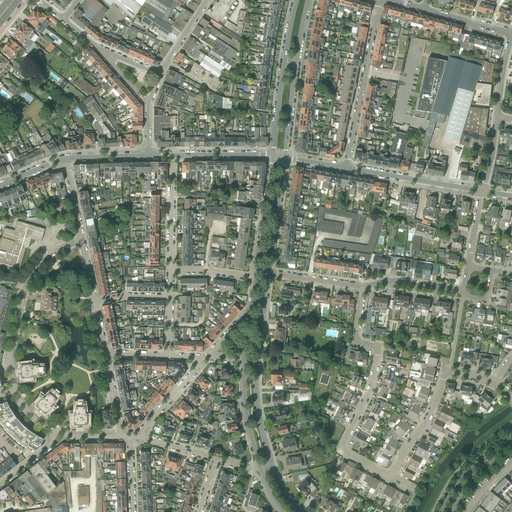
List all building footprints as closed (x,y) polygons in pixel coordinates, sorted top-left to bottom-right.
[(63,9),(59,4),(54,0),(52,0),(55,2),(52,5),(60,11),(61,11),(63,9)] [(90,23),(103,7),(94,0),(85,0),(72,16),(73,17),(71,20),(82,29),(84,31),(87,26),(90,23)] [(113,2),(124,11),(133,19),(134,18),(141,8),(141,7),(132,0),(101,0),(109,7),(113,2)] [(189,20),(192,15),(179,7),(180,7),(169,0),(146,0),(141,7),(141,8),(180,33),(184,28),(189,20)] [(219,0),(218,2),(228,9),(234,0),(219,0)] [(340,0),(338,7),(337,10),(338,11),(338,10),(339,9),(340,10),(340,7),(345,8),(345,6),(346,0),(340,0)] [(351,0),(346,0),(345,6),(349,7),(349,8),(348,8),(348,10),(349,10),(348,12),(350,12),(350,11),(353,0),(351,0)] [(350,14),(352,15),(354,8),(358,9),(360,2),(359,2),(359,1),(357,1),(356,1),(353,0),(350,11),(350,12),(350,14)] [(460,0),(459,7),(466,9),(468,1),(464,0),(460,0)] [(466,9),(472,11),(475,3),(474,3),(475,0),(472,0),(472,2),(468,1),(466,9)] [(481,4),(478,12),(485,14),(488,5),(484,4),(485,1),(482,0),(481,4)] [(67,7),(62,1),(59,4),(63,9),(64,10),(67,7)] [(187,7),(194,12),(198,6),(192,2),(191,1),(190,1),(187,7)] [(209,8),(205,14),(216,21),(220,16),(223,18),(228,9),(218,2),(217,1),(213,6),(215,7),(213,10),(209,8)] [(357,12),(360,13),(360,14),(360,17),(362,17),(363,15),(366,4),(363,3),(363,2),(361,2),(360,2),(358,9),(357,12)] [(485,14),(492,15),(494,7),(495,4),(492,3),(491,6),(488,5),(485,14)] [(370,17),(372,6),(366,4),(363,15),(370,17)] [(332,12),(333,8),(319,5),(318,8),(317,8),(317,11),(327,13),(327,10),(332,12)] [(383,12),(382,18),(385,19),(386,13),(389,14),(391,7),(385,5),(383,12)] [(508,8),(508,6),(504,5),(504,6),(501,5),(500,9),(498,17),(505,19),(508,8)] [(393,20),(397,8),(391,7),(389,14),(388,18),(391,19),(393,20)] [(134,18),(144,24),(147,19),(158,27),(155,31),(161,35),(158,40),(168,44),(170,41),(173,43),(180,33),(141,8),(134,18)] [(396,20),(397,19),(400,19),(402,10),(397,8),(393,20),(396,20)] [(268,17),(270,17),(270,18),(279,19),(279,18),(280,18),(281,15),(280,15),(281,13),(272,12),(269,11),(263,10),(260,10),(260,13),(268,13),(268,17)] [(400,19),(403,20),(402,22),(405,23),(409,12),(402,10),(400,19)] [(31,14),(31,15),(40,22),(47,27),(50,23),(45,19),(47,17),(42,14),(37,11),(36,13),(34,11),(33,12),(31,14)] [(326,16),(327,13),(317,11),(316,13),(317,14),(316,17),(325,18),(330,19),(330,20),(332,20),(332,18),(330,17),(331,17),(326,16)] [(408,24),(408,22),(411,22),(414,13),(409,12),(405,23),(408,24)] [(420,15),(414,13),(411,22),(417,24),(420,15)] [(32,26),(37,29),(37,30),(36,31),(39,34),(45,26),(40,22),(31,15),(30,15),(28,17),(29,18),(28,18),(30,20),(28,22),(33,25),(32,26)] [(417,24),(423,26),(425,16),(420,15),(417,24)] [(429,26),(432,18),(425,16),(423,26),(428,28),(429,26)] [(269,24),(278,25),(279,19),(270,18),(270,17),(268,17),(267,17),(266,23),(269,23),(269,24)] [(432,27),(432,26),(435,27),(437,20),(432,18),(429,26),(432,27)] [(202,19),(197,26),(203,31),(227,46),(231,40),(208,25),(209,23),(202,19)] [(448,31),(450,23),(443,21),(441,29),(448,31)] [(93,29),(94,27),(90,23),(87,26),(84,31),(89,35),(93,29)] [(244,24),(238,23),(237,27),(237,28),(235,32),(242,33),(244,24)] [(353,27),(357,28),(356,34),(366,36),(368,29),(362,28),(362,25),(354,23),(354,24),(352,23),(351,27),(353,27)] [(448,31),(452,32),(451,35),(453,36),(454,36),(457,25),(450,23),(448,31)] [(25,27),(24,26),(23,25),(21,28),(21,27),(18,30),(23,34),(22,34),(30,40),(35,34),(25,27)] [(460,35),(463,27),(457,25),(454,36),(453,36),(453,38),(459,39),(458,43),(461,44),(462,44),(463,42),(462,41),(463,36),(460,35)] [(197,26),(191,34),(213,49),(231,60),(236,52),(227,46),(203,31),(197,26)] [(91,37),(97,30),(94,27),(93,29),(89,35),(91,37)] [(241,39),(222,27),(220,30),(240,43),(241,39)] [(100,35),(102,34),(103,33),(105,30),(103,28),(100,32),(97,30),(91,37),(96,41),(100,35)] [(263,36),(267,36),(276,38),(277,32),(268,30),(265,29),(264,29),(263,36)] [(16,39),(25,45),(23,48),(29,52),(30,53),(36,45),(33,42),(30,40),(22,34),(23,34),(18,30),(15,34),(16,34),(14,36),(16,38),(16,39)] [(387,32),(379,31),(378,37),(397,40),(397,38),(390,37),(391,33),(387,32)] [(131,48),(128,55),(134,58),(140,44),(141,40),(144,35),(138,32),(133,43),(132,44),(131,48)] [(108,35),(103,33),(102,34),(100,35),(96,41),(104,44),(108,37),(108,35)] [(365,42),(366,36),(356,34),(356,37),(355,40),(358,41),(365,42)] [(474,47),(475,44),(477,36),(471,34),(468,43),(463,42),(462,44),(461,44),(460,48),(466,50),(468,46),(474,47)] [(110,47),(116,50),(120,41),(121,39),(115,36),(114,39),(110,47)] [(274,44),(276,38),(267,36),(263,36),(262,42),(266,43),(274,44)] [(483,37),(477,36),(475,44),(481,46),(483,37)] [(114,39),(108,37),(104,44),(110,47),(114,39)] [(199,43),(190,37),(186,43),(195,49),(199,43)] [(489,39),(483,37),(481,46),(487,47),(489,39)] [(495,41),(489,39),(487,47),(493,49),(495,41)] [(21,58),(25,52),(20,48),(17,46),(17,45),(13,42),(11,40),(9,43),(8,43),(7,44),(6,45),(6,46),(5,46),(14,53),(21,58)] [(125,44),(120,41),(116,50),(122,52),(125,44)] [(125,44),(122,52),(128,55),(131,48),(132,44),(133,43),(127,41),(126,42),(125,44)] [(501,42),(495,41),(493,49),(496,50),(495,54),(501,55),(503,47),(500,46),(501,42)] [(265,49),(273,50),(274,50),(275,47),(274,47),(274,44),(266,43),(262,42),(260,42),(260,45),(266,46),(265,49)] [(387,45),(384,44),(377,42),(376,48),(388,51),(388,48),(386,48),(387,45)] [(50,43),(45,49),(50,53),(55,47),(50,43)] [(195,49),(186,43),(182,49),(185,51),(184,52),(194,59),(199,51),(195,49)] [(134,58),(140,60),(145,48),(145,47),(146,46),(140,44),(134,58)] [(164,58),(171,47),(165,44),(162,49),(160,55),(164,58)] [(3,50),(1,52),(3,54),(8,58),(11,60),(13,57),(12,56),(14,53),(5,46),(5,47),(4,47),(3,48),(4,49),(3,49),(3,50)] [(145,48),(140,60),(146,63),(149,55),(151,50),(145,47),(145,48)] [(362,56),(364,49),(353,47),(354,47),(353,54),(362,56)] [(95,54),(91,50),(90,50),(88,48),(82,53),(85,55),(84,56),(88,60),(95,54)] [(386,57),(388,51),(376,48),(375,54),(382,55),(382,56),(386,57)] [(231,60),(213,49),(208,57),(225,68),(224,68),(229,71),(234,62),(230,60),(231,60)] [(422,148),(426,149),(428,149),(436,122),(443,124),(446,116),(449,117),(443,138),(444,138),(454,105),(457,95),(468,57),(450,52),(447,63),(431,115),(426,133),(426,134),(422,145),(422,148)] [(149,55),(146,63),(152,65),(156,55),(153,53),(152,56),(149,55)] [(160,55),(157,53),(156,55),(152,65),(156,67),(158,67),(164,58),(160,55)] [(186,57),(179,53),(176,58),(183,63),(185,60),(186,57)] [(309,56),(309,57),(308,60),(321,62),(321,61),(322,57),(321,57),(321,54),(309,53),(309,54),(308,55),(308,56),(309,56)] [(88,60),(92,65),(99,59),(95,54),(88,60)] [(382,56),(382,55),(375,54),(374,60),(385,62),(386,60),(381,59),(382,56)] [(218,78),(224,68),(225,68),(208,57),(206,56),(199,66),(218,78)] [(0,66),(6,72),(7,73),(12,67),(5,62),(5,61),(0,57),(0,66)] [(484,61),(468,57),(457,95),(454,105),(444,138),(460,143),(462,136),(463,130),(470,108),(470,107),(471,104),(474,93),(479,79),(481,73),(484,61)] [(176,58),(173,63),(180,68),(181,66),(183,63),(176,58)] [(92,69),(94,67),(96,69),(103,63),(99,59),(92,65),(89,67),(86,70),(88,72),(91,69),(92,69)] [(348,59),(347,65),(359,67),(360,68),(361,62),(350,59),(348,59)] [(417,112),(431,115),(447,63),(428,59),(417,112)] [(262,66),(271,68),(271,67),(272,67),(272,65),(272,64),(272,62),(258,60),(258,61),(257,63),(259,63),(259,66),(262,66)] [(389,63),(385,62),(374,60),(372,66),(383,68),(383,66),(385,66),(385,65),(389,66),(388,69),(391,70),(392,64),(389,64),(389,63)] [(494,64),(489,63),(484,61),(481,73),(488,74),(487,76),(493,77),(494,64)] [(23,69),(21,67),(18,66),(19,65),(14,62),(12,64),(15,66),(22,71),(23,69)] [(100,73),(107,68),(103,63),(96,69),(100,73)] [(218,78),(199,66),(195,63),(190,69),(191,69),(188,73),(202,82),(203,81),(217,90),(222,82),(219,82),(219,79),(218,78)] [(358,71),(359,67),(347,65),(346,72),(357,74),(358,74),(357,74),(357,73),(358,71)] [(15,66),(13,69),(22,75),(24,73),(22,71),(15,66)] [(260,74),(260,73),(270,75),(271,74),(271,72),(270,71),(271,68),(262,66),(259,66),(258,69),(258,73),(260,74)] [(104,78),(111,72),(107,68),(100,73),(104,78)] [(180,78),(181,75),(168,70),(166,75),(184,83),(185,80),(180,78)] [(108,82),(114,76),(111,72),(104,78),(108,82)] [(357,77),(356,77),(357,76),(357,74),(346,72),(344,78),(356,80),(357,77)] [(270,76),(270,75),(260,73),(260,74),(258,73),(257,78),(257,81),(259,81),(269,83),(269,79),(270,79),(271,76),(270,76)] [(481,73),(479,79),(480,80),(479,84),(488,85),(488,84),(492,85),(493,77),(487,76),(488,74),(481,73)] [(164,81),(178,87),(179,84),(183,85),(184,83),(166,75),(164,81)] [(109,89),(118,81),(114,76),(108,82),(106,84),(104,86),(103,86),(101,88),(103,90),(107,86),(109,89)] [(91,96),(92,96),(101,90),(98,85),(94,88),(80,77),(73,85),(88,96),(89,94),(91,96)] [(354,87),(355,87),(355,86),(355,83),(356,84),(356,80),(344,78),(343,84),(354,87)] [(474,93),(490,95),(492,85),(488,84),(488,85),(479,84),(480,80),(479,79),(474,93)] [(257,81),(253,80),(253,83),(259,84),(259,87),(268,89),(268,88),(269,88),(269,85),(269,83),(259,81),(257,81)] [(122,85),(118,81),(109,89),(108,90),(109,92),(113,89),(115,91),(122,85)] [(391,92),(393,82),(388,82),(387,89),(381,88),(381,89),(376,88),(377,85),(376,85),(375,84),(371,83),(370,84),(369,84),(368,90),(380,92),(390,94),(391,92)] [(10,88),(16,92),(18,89),(19,89),(13,84),(10,88)] [(183,92),(162,84),(159,94),(167,97),(171,99),(180,102),(183,92)] [(354,93),(355,90),(354,90),(354,89),(354,87),(343,84),(342,90),(354,93)] [(115,91),(119,95),(119,96),(126,90),(122,85),(115,91)] [(255,95),(259,96),(262,96),(266,96),(267,96),(267,92),(267,89),(256,88),(255,95)] [(18,89),(16,92),(14,94),(18,97),(22,92),(18,89)] [(123,100),(130,94),(126,90),(119,96),(117,98),(121,102),(123,100)] [(353,99),(352,99),(353,96),(354,93),(342,90),(341,97),(352,99),(353,99)] [(471,104),(489,106),(490,95),(474,93),(471,104)] [(134,98),(130,94),(123,100),(127,104),(134,98)] [(156,99),(168,104),(169,104),(171,99),(167,97),(159,94),(156,99)] [(266,97),(262,96),(259,96),(257,95),(256,102),(265,104),(266,100),(267,97),(266,97)] [(375,97),(367,95),(365,102),(378,104),(379,101),(374,100),(375,97)] [(108,119),(94,100),(92,96),(91,96),(83,101),(89,110),(90,112),(91,112),(97,122),(99,125),(102,123),(108,119)] [(341,97),(339,103),(343,104),(351,105),(352,105),(352,102),(351,102),(352,100),(352,99),(341,97)] [(124,106),(122,108),(119,109),(121,111),(129,106),(131,109),(138,103),(134,98),(127,104),(124,106)] [(168,105),(168,104),(156,99),(154,105),(155,106),(158,107),(162,109),(162,108),(166,108),(168,105)] [(85,112),(89,110),(83,101),(76,105),(78,107),(83,114),(85,112)] [(264,111),(265,108),(266,108),(266,105),(265,105),(265,104),(256,102),(254,102),(254,107),(251,106),(251,109),(254,110),(264,111)] [(375,110),(377,110),(377,107),(380,107),(381,104),(378,104),(365,102),(364,107),(375,110)] [(131,109),(133,111),(133,112),(142,112),(142,107),(138,103),(131,109)] [(190,115),(190,113),(183,111),(186,105),(182,103),(180,109),(179,111),(189,115),(190,115)] [(342,112),(349,113),(350,113),(349,113),(350,107),(351,105),(343,104),(343,106),(342,112)] [(71,111),(78,107),(76,105),(67,111),(69,116),(73,114),(71,111)] [(155,110),(154,110),(154,117),(168,117),(168,113),(164,113),(164,110),(161,110),(158,110),(158,109),(155,107),(155,110)] [(371,115),(376,116),(379,116),(379,115),(376,114),(376,113),(375,112),(375,110),(364,107),(363,113),(371,115)] [(488,110),(482,109),(478,109),(478,108),(470,107),(470,108),(463,130),(485,136),(488,110)] [(56,114),(58,117),(66,112),(64,109),(56,114)] [(108,115),(114,127),(120,124),(118,119),(115,121),(112,113),(108,115)] [(371,118),(371,115),(363,113),(362,119),(373,122),(374,118),(371,118)] [(165,128),(165,131),(171,131),(171,127),(178,127),(178,117),(168,117),(154,117),(154,128),(165,128)] [(101,147),(101,148),(105,148),(104,140),(102,130),(99,125),(97,122),(93,125),(97,130),(99,147),(101,147)] [(105,148),(111,148),(110,132),(102,123),(99,125),(102,130),(104,140),(105,148)] [(136,130),(142,130),(142,124),(133,124),(131,124),(131,130),(127,130),(127,132),(122,132),(122,134),(127,134),(127,135),(136,135),(136,130)] [(368,129),(369,127),(361,125),(360,131),(375,134),(375,131),(372,130),(368,129)] [(9,130),(11,135),(14,134),(16,138),(19,136),(15,127),(9,130)] [(158,147),(165,147),(165,131),(165,128),(154,128),(154,140),(158,144),(158,147)] [(67,133),(68,132),(68,142),(65,142),(66,146),(63,146),(66,151),(72,150),(71,133),(70,132),(71,132),(68,129),(65,131),(67,133)] [(504,134),(500,133),(499,137),(506,138),(505,146),(508,147),(508,146),(511,130),(505,129),(504,134)] [(485,136),(463,130),(462,136),(460,143),(459,144),(483,152),(485,136)] [(41,138),(36,131),(32,134),(37,143),(39,146),(46,158),(51,156),(41,138)] [(360,131),(358,137),(371,139),(371,137),(374,137),(375,134),(360,131)] [(72,150),(75,150),(75,149),(79,149),(79,148),(80,148),(79,137),(79,136),(74,136),(74,132),(71,132),(70,132),(71,133),(72,150)] [(89,145),(94,145),(93,141),(94,141),(94,138),(93,138),(93,135),(89,135),(89,132),(84,132),(85,146),(89,145)] [(112,132),(110,132),(111,148),(119,147),(116,139),(115,139),(115,133),(112,133),(112,132)] [(232,147),(232,138),(232,132),(231,132),(231,133),(229,133),(229,138),(227,138),(227,134),(224,134),(224,147),(232,147)] [(308,133),(299,132),(299,133),(298,133),(298,136),(299,136),(299,139),(312,141),(313,137),(308,137),(308,133)] [(400,161),(407,135),(397,133),(390,159),(388,168),(398,169),(400,161)] [(48,134),(45,136),(41,138),(51,156),(59,152),(52,140),(48,134)] [(26,167),(32,164),(26,152),(25,150),(19,136),(16,138),(13,139),(20,154),(26,167)] [(59,152),(66,151),(63,146),(60,141),(57,143),(55,139),(54,139),(52,140),(59,152)] [(311,147),(312,144),(312,141),(299,139),(298,142),(297,142),(297,145),(298,145),(298,146),(311,147)] [(320,152),(319,156),(326,157),(327,152),(329,143),(329,142),(329,140),(326,140),(326,143),(325,143),(324,148),(321,147),(320,152)] [(343,152),(345,143),(343,142),(340,142),(339,146),(338,145),(334,148),(337,153),(339,152),(343,152)] [(32,149),(38,161),(46,158),(39,146),(32,149)] [(298,146),(297,152),(306,154),(307,150),(311,151),(311,147),(298,146)] [(368,146),(366,155),(363,154),(363,153),(363,154),(361,163),(368,164),(371,146),(368,146)] [(375,147),(371,146),(368,164),(375,165),(377,156),(373,156),(375,147)] [(26,152),(32,164),(38,161),(32,149),(31,147),(25,150),(26,152)] [(398,169),(408,171),(409,166),(410,161),(413,149),(406,147),(405,152),(408,153),(405,161),(400,161),(398,169)] [(326,157),(334,159),(335,154),(337,153),(334,148),(330,151),(330,152),(327,152),(326,157)] [(11,151),(20,169),(26,167),(20,154),(17,155),(14,149),(11,151)] [(362,150),(356,149),(354,160),(355,162),(361,163),(363,154),(363,153),(362,153),(362,150)] [(14,172),(20,169),(11,151),(8,152),(9,154),(7,155),(6,155),(14,172)] [(0,161),(1,162),(2,163),(7,175),(14,172),(6,155),(7,155),(6,153),(2,155),(3,157),(0,158),(0,161)] [(380,157),(377,156),(375,165),(381,166),(384,153),(381,153),(380,157)] [(384,153),(381,166),(388,168),(390,159),(386,158),(387,153),(384,153)] [(433,166),(434,162),(435,159),(437,159),(438,156),(432,154),(431,157),(430,161),(426,173),(428,174),(433,175),(435,166),(433,166)] [(433,175),(444,177),(447,158),(440,157),(439,160),(442,160),(441,167),(435,166),(433,175)] [(424,161),(418,160),(417,163),(415,172),(423,173),(424,161)] [(238,181),(238,185),(242,185),(242,181),(243,162),(233,162),(233,173),(233,179),(235,179),(235,173),(238,173),(238,181)] [(266,164),(264,162),(256,162),(256,170),(258,170),(257,179),(258,179),(264,180),(266,164)] [(150,187),(150,181),(150,163),(141,163),(141,177),(141,191),(150,191),(150,187)] [(154,181),(154,176),(158,176),(158,163),(150,163),(150,181),(154,181)] [(166,182),(166,164),(165,163),(158,163),(158,176),(158,180),(158,185),(162,185),(162,181),(163,181),(163,182),(163,183),(164,183),(165,183),(166,183),(166,182)] [(468,166),(454,163),(452,170),(462,171),(460,180),(467,181),(469,172),(467,172),(468,166)] [(76,182),(79,181),(81,181),(81,178),(81,176),(80,174),(79,165),(74,165),(73,166),(76,182)] [(467,181),(474,182),(478,165),(475,165),(473,173),(470,172),(470,173),(469,172),(467,181)] [(304,169),(295,167),(295,168),(294,168),(293,171),(294,171),(294,174),(303,175),(303,176),(309,177),(309,176),(309,173),(310,173),(303,172),(304,169)] [(493,170),(492,173),(496,174),(495,183),(502,184),(504,169),(505,169),(494,167),(493,170)] [(509,185),(510,182),(511,182),(511,169),(509,170),(504,169),(502,184),(509,185)] [(320,186),(323,187),(325,172),(319,171),(316,186),(320,186)] [(61,191),(60,186),(60,183),(64,182),(62,172),(55,174),(59,191),(61,191)] [(328,189),(331,173),(325,172),(323,187),(322,189),(323,189),(323,188),(328,189),(328,190),(328,189)] [(337,174),(331,173),(328,189),(331,189),(332,183),(336,184),(337,174)] [(56,188),(56,190),(57,191),(59,191),(55,174),(49,175),(51,185),(52,185),(53,188),(56,188)] [(293,178),(293,181),(308,183),(309,180),(303,179),(303,176),(303,175),(294,174),(294,175),(293,174),(292,178),(293,178)] [(39,177),(45,189),(48,188),(46,184),(47,184),(43,175),(39,177)] [(342,190),(345,191),(346,185),(349,186),(351,177),(343,175),(341,187),(342,187),(342,190)] [(39,192),(41,191),(45,189),(39,177),(33,180),(39,192)] [(354,196),(355,194),(356,186),(358,178),(351,177),(349,186),(349,190),(352,190),(351,196),(354,196)] [(368,188),(369,180),(364,179),(361,194),(364,195),(365,192),(367,193),(368,188)] [(32,195),(39,192),(33,180),(25,183),(27,189),(29,188),(32,195)] [(308,187),(308,183),(293,181),(292,184),(292,183),(291,187),(292,187),(301,189),(302,186),(308,187)] [(386,194),(387,185),(384,184),(381,183),(379,193),(378,197),(388,198),(388,195),(386,194)] [(21,202),(22,202),(24,201),(23,200),(27,199),(21,185),(15,188),(21,202)] [(247,192),(262,194),(263,187),(252,185),(252,186),(251,188),(247,188),(247,192)] [(291,193),(291,194),(300,195),(301,192),(307,193),(307,190),(301,189),(292,187),(292,190),(291,190),(291,191),(291,192),(291,193)] [(18,203),(21,202),(15,188),(9,190),(14,204),(15,206),(16,205),(16,204),(18,203)] [(14,204),(9,190),(4,193),(7,202),(9,207),(10,207),(12,206),(12,205),(14,204)] [(87,191),(78,193),(80,200),(95,197),(97,197),(105,195),(105,192),(101,193),(88,195),(87,191)] [(252,199),(261,200),(262,194),(247,192),(245,192),(245,193),(239,192),(237,201),(244,202),(245,196),(252,197),(252,199)] [(4,193),(0,193),(0,201),(2,206),(3,209),(9,207),(7,202),(4,193)] [(406,212),(409,193),(404,193),(403,194),(403,195),(403,196),(401,196),(400,202),(400,205),(399,211),(406,212)] [(413,208),(415,198),(413,198),(413,197),(414,197),(414,196),(414,195),(414,194),(409,193),(406,212),(416,214),(417,208),(413,208)] [(303,196),(300,196),(300,195),(291,194),(291,195),(290,195),(290,196),(290,197),(290,198),(290,201),(302,203),(303,200),(302,200),(303,196)] [(82,207),(91,205),(91,204),(96,203),(95,197),(80,200),(81,207),(82,207)] [(435,208),(436,202),(437,202),(437,199),(436,199),(436,198),(435,198),(436,197),(433,197),(430,197),(429,198),(427,198),(425,210),(424,210),(423,215),(433,217),(433,219),(437,219),(439,209),(435,208)] [(454,208),(450,207),(451,201),(448,201),(448,200),(447,200),(446,199),(445,199),(444,199),(443,199),(441,209),(441,212),(453,214),(454,208)] [(301,211),(302,203),(290,201),(289,206),(288,206),(288,208),(288,209),(289,209),(301,211)] [(461,211),(468,213),(470,203),(463,202),(462,206),(458,205),(456,214),(461,215),(461,211)] [(82,213),(83,213),(83,214),(99,211),(97,204),(91,206),(91,205),(82,207),(82,211),(82,213)] [(322,226),(323,220),(324,213),(325,207),(321,206),(316,231),(321,232),(322,226)] [(496,220),(500,220),(500,218),(500,217),(497,216),(499,208),(491,206),(490,211),(488,211),(485,226),(489,226),(491,218),(496,219),(496,220)] [(206,207),(205,211),(205,213),(212,214),(215,215),(218,215),(221,216),(224,216),(225,216),(226,207),(206,207)] [(252,209),(236,207),(235,207),(234,209),(236,210),(236,211),(244,212),(243,214),(253,215),(254,214),(253,213),(253,209),(252,209)] [(83,214),(83,215),(83,217),(84,217),(84,221),(94,219),(96,218),(95,214),(98,213),(99,215),(106,213),(106,209),(99,211),(83,214)] [(511,211),(504,210),(503,218),(500,218),(500,220),(499,224),(498,227),(503,228),(505,219),(510,220),(511,211)] [(296,225),(296,224),(299,224),(299,221),(302,222),(303,218),(297,217),(288,216),(287,219),(287,220),(286,220),(286,221),(287,222),(287,223),(296,225)] [(241,219),(240,226),(249,227),(250,227),(249,227),(250,223),(250,220),(241,219)] [(0,267),(9,270),(9,267),(11,268),(19,270),(26,248),(28,249),(31,239),(41,242),(45,229),(17,221),(14,231),(4,228),(0,243),(0,267)] [(433,240),(434,237),(435,229),(430,228),(426,227),(421,225),(418,224),(418,222),(414,221),(413,227),(416,228),(414,235),(412,251),(419,252),(422,236),(433,240)] [(301,232),(301,229),(296,228),(296,225),(287,223),(287,224),(286,224),(286,225),(286,226),(286,227),(286,230),(301,232)] [(97,229),(96,225),(86,227),(86,230),(86,231),(86,232),(87,233),(87,234),(96,232),(95,229),(97,229)] [(249,230),(249,227),(240,226),(239,233),(248,234),(249,234),(248,234),(249,230)] [(461,249),(463,239),(458,238),(459,230),(454,230),(453,229),(452,238),(453,238),(452,247),(461,249)] [(300,235),(301,232),(286,230),(285,233),(285,234),(284,234),(285,235),(285,237),(294,238),(295,234),(300,235)] [(96,232),(87,234),(88,237),(87,237),(87,239),(88,239),(88,241),(97,239),(97,235),(98,235),(97,232),(96,232)] [(238,240),(247,241),(248,241),(247,241),(248,237),(248,234),(239,233),(238,240)] [(299,246),(300,242),(294,241),(294,238),(285,237),(285,238),(284,238),(283,241),(284,241),(284,244),(299,246)] [(89,244),(89,248),(98,247),(98,243),(100,243),(100,242),(104,241),(104,238),(97,239),(88,241),(89,244)] [(237,247),(247,248),(246,248),(247,244),(247,243),(247,241),(238,240),(237,247)] [(483,245),(479,245),(477,258),(480,259),(480,260),(481,260),(481,261),(481,260),(483,261),(483,259),(486,260),(488,248),(483,247),(483,245)] [(91,256),(100,254),(99,250),(103,249),(102,246),(98,247),(89,248),(90,253),(91,254),(91,256)] [(247,248),(237,247),(236,253),(245,255),(246,251),(246,250),(246,248),(247,248)] [(488,247),(488,248),(486,260),(489,261),(489,262),(491,262),(492,261),(495,261),(496,252),(491,251),(492,248),(488,247)] [(506,261),(507,258),(505,257),(506,251),(500,250),(501,248),(497,248),(496,252),(495,261),(498,262),(498,263),(498,264),(499,264),(499,263),(500,264),(501,262),(504,263),(504,261),(506,261)] [(218,254),(214,253),(215,249),(213,249),(210,249),(210,254),(211,255),(210,262),(217,263),(218,254)] [(282,253),(283,253),(282,256),(297,258),(298,254),(292,254),(292,251),(282,250),(282,253)] [(92,260),(93,262),(102,260),(108,258),(107,253),(100,254),(91,256),(92,257),(91,258),(92,260)] [(245,255),(236,253),(235,260),(244,262),(245,258),(245,257),(245,255)] [(380,268),(382,258),(382,255),(373,254),(369,264),(373,265),(373,267),(380,268)] [(459,257),(454,257),(455,255),(447,254),(446,257),(449,257),(448,264),(458,266),(459,257)] [(384,269),(388,269),(388,265),(392,265),(393,257),(387,256),(386,259),(382,258),(380,268),(381,268),(380,269),(383,270),(384,269)] [(392,268),(395,269),(395,270),(402,271),(403,259),(394,257),(392,268)] [(413,260),(403,259),(402,271),(408,272),(409,268),(412,268),(413,260)] [(244,265),(244,264),(244,262),(235,260),(234,267),(243,269),(243,265),(244,265)] [(416,268),(415,273),(423,274),(424,265),(420,265),(420,261),(414,260),(413,268),(416,268)] [(424,265),(423,274),(430,276),(431,271),(434,271),(435,265),(435,263),(424,262),(424,265)] [(95,274),(104,272),(104,269),(110,268),(110,264),(94,267),(94,269),(94,270),(94,271),(95,272),(95,274)] [(448,274),(447,278),(456,279),(457,275),(457,271),(450,270),(451,267),(444,266),(444,269),(445,269),(445,273),(448,274)] [(130,277),(127,277),(127,268),(123,268),(124,279),(126,279),(126,291),(132,291),(132,283),(132,278),(130,278),(130,277)] [(97,284),(97,285),(106,283),(111,282),(111,281),(114,280),(113,276),(112,276),(96,279),(97,281),(96,281),(97,283),(97,284)] [(206,286),(206,279),(200,280),(200,288),(206,288),(206,292),(209,293),(210,286),(206,286)] [(187,280),(180,280),(180,281),(178,281),(177,293),(178,293),(180,291),(180,289),(187,289),(187,280)] [(220,281),(214,280),(213,286),(210,286),(209,293),(212,293),(213,289),(219,290),(220,281)] [(511,282),(501,280),(500,284),(499,284),(498,286),(500,286),(499,289),(511,291),(511,286),(511,282)] [(227,282),(220,281),(219,290),(226,291),(227,282)] [(0,362),(2,354),(0,354),(2,348),(0,347),(4,334),(0,332),(0,331),(5,315),(12,291),(5,289),(6,287),(2,286),(2,287),(0,286),(0,285),(0,362)] [(300,295),(301,289),(290,288),(290,287),(284,286),(283,292),(282,292),(282,295),(281,295),(281,298),(290,300),(291,296),(292,296),(293,293),(296,293),(296,295),(300,295)] [(100,297),(109,295),(109,292),(115,291),(114,288),(99,291),(99,292),(99,293),(99,296),(100,297)] [(510,300),(511,295),(511,291),(499,289),(499,293),(497,293),(497,295),(498,295),(498,298),(510,300)] [(45,301),(44,311),(56,312),(57,302),(57,297),(53,297),(53,296),(51,295),(52,291),(46,291),(45,301)] [(321,292),(314,291),(313,296),(310,295),(309,301),(312,302),(313,300),(319,301),(321,292)] [(327,298),(328,293),(321,292),(319,301),(326,302),(326,304),(329,304),(330,298),(327,298)] [(335,305),(335,303),(342,304),(344,295),(337,294),(336,299),(333,299),(332,305),(335,305)] [(350,300),(350,296),(344,295),(342,304),(342,309),(351,310),(351,314),(354,314),(355,310),(353,309),(354,300),(350,300)] [(395,308),(395,307),(395,306),(401,306),(402,296),(395,295),(394,302),(391,301),(390,308),(394,309),(395,308)] [(403,296),(402,296),(401,306),(406,307),(406,309),(408,309),(407,311),(408,311),(411,311),(412,304),(409,304),(410,298),(406,297),(403,296)] [(372,308),(372,310),(373,311),(379,311),(379,308),(381,298),(374,297),(372,307),(372,308)] [(381,298),(379,308),(387,309),(388,298),(385,297),(385,299),(381,298)] [(232,303),(229,306),(231,308),(238,314),(244,307),(240,304),(240,303),(234,298),(233,301),(232,301),(231,302),(232,303)] [(417,312),(421,313),(422,309),(423,299),(416,298),(414,312),(411,311),(410,315),(409,321),(413,322),(414,312),(417,312)] [(496,307),(497,308),(508,309),(509,304),(511,304),(511,300),(510,300),(498,298),(497,302),(496,302),(495,304),(497,305),(496,307)] [(429,311),(431,301),(423,299),(422,309),(429,311)] [(443,313),(444,303),(437,302),(436,308),(433,307),(432,314),(431,315),(437,316),(438,312),(443,313)] [(447,327),(451,328),(453,313),(453,315),(450,315),(451,309),(450,309),(451,304),(444,303),(443,313),(442,316),(448,317),(447,327)] [(114,307),(113,304),(102,307),(102,308),(102,311),(104,312),(104,313),(119,310),(118,306),(114,307)] [(292,308),(280,306),(280,308),(279,309),(279,311),(279,312),(279,314),(288,315),(289,312),(290,311),(291,312),(292,308)] [(229,311),(225,307),(224,309),(223,310),(234,319),(238,314),(231,308),(229,311)] [(365,330),(365,334),(375,335),(376,335),(376,331),(372,331),(370,331),(370,329),(372,314),(373,314),(373,311),(372,310),(372,308),(369,307),(365,330)] [(468,308),(466,321),(469,322),(470,320),(475,321),(477,309),(474,308),(474,307),(472,307),(471,307),(471,308),(468,308)] [(482,308),(480,308),(480,309),(477,309),(475,321),(480,322),(480,324),(483,324),(484,322),(486,310),(482,310),(482,309),(482,308)] [(104,314),(103,315),(103,317),(104,318),(104,319),(114,317),(113,315),(120,313),(119,310),(104,313),(104,314)] [(222,312),(224,313),(222,315),(221,316),(230,323),(234,319),(223,310),(222,311),(222,312)] [(492,326),(494,313),(495,312),(491,311),(491,310),(489,310),(489,311),(486,310),(484,322),(489,323),(489,325),(492,326)] [(219,321),(226,328),(230,323),(221,316),(220,314),(218,316),(216,318),(219,321)] [(104,319),(105,320),(104,321),(105,323),(105,324),(106,325),(123,322),(122,319),(121,319),(114,320),(114,317),(104,319)] [(217,324),(215,327),(221,332),(226,328),(219,321),(219,322),(215,319),(213,321),(217,324)] [(277,328),(275,342),(285,344),(286,330),(289,331),(290,327),(291,327),(292,322),(283,321),(283,326),(284,326),(283,329),(277,328)] [(116,327),(122,326),(124,325),(123,322),(106,325),(106,327),(106,328),(106,329),(107,330),(107,331),(116,329),(116,327)] [(126,329),(126,330),(117,332),(116,329),(107,331),(107,333),(107,334),(107,335),(108,336),(108,338),(124,334),(129,333),(132,333),(131,329),(131,326),(124,328),(124,329),(126,329)] [(207,328),(217,337),(221,332),(215,327),(213,329),(209,326),(207,328)] [(207,335),(214,341),(217,337),(207,328),(205,331),(208,334),(207,335)] [(109,344),(119,342),(118,339),(125,338),(124,334),(108,338),(109,339),(108,340),(108,342),(109,342),(109,344)] [(210,345),(214,341),(207,335),(203,339),(210,345)] [(505,335),(502,335),(501,340),(500,340),(499,343),(511,345),(511,336),(509,336),(505,335)] [(203,340),(202,340),(202,348),(202,352),(204,352),(204,351),(208,347),(210,345),(203,339),(203,340)] [(395,352),(396,349),(390,348),(389,353),(388,352),(387,357),(397,358),(398,353),(395,352)] [(469,352),(466,351),(460,350),(459,356),(462,357),(461,363),(462,363),(462,364),(465,364),(465,363),(467,364),(469,353),(469,352)] [(355,352),(350,351),(349,363),(352,363),(353,361),(358,362),(359,352),(355,351),(355,352)] [(363,365),(366,365),(368,354),(363,353),(364,352),(359,352),(358,362),(363,363),(363,365)] [(475,352),(469,353),(467,364),(470,364),(470,365),(473,365),(474,359),(477,359),(478,353),(475,352)] [(437,356),(425,353),(424,358),(429,359),(427,364),(435,366),(437,366),(438,361),(438,360),(438,359),(436,359),(437,356)] [(480,360),(479,366),(482,367),(483,366),(485,367),(487,355),(478,353),(477,359),(480,360)] [(498,363),(499,357),(496,356),(487,355),(485,367),(488,367),(488,368),(491,368),(492,362),(498,363)] [(300,356),(298,360),(292,359),(291,367),(300,367),(301,365),(304,366),(304,358),(300,356)] [(397,358),(387,357),(386,361),(387,361),(387,365),(398,368),(400,368),(401,366),(401,364),(400,364),(396,363),(397,358)] [(44,376),(43,364),(31,364),(31,361),(18,363),(19,371),(18,372),(18,374),(20,374),(21,383),(33,382),(33,379),(44,376)] [(125,368),(125,366),(126,365),(127,361),(114,363),(113,365),(114,370),(125,368)] [(279,372),(280,371),(278,371),(279,362),(273,362),(273,371),(272,372),(272,373),(272,374),(272,375),(272,378),(290,379),(290,383),(296,383),(296,380),(293,380),(294,375),(285,374),(286,372),(286,371),(285,371),(285,370),(284,370),(283,370),(283,371),(282,371),(282,372),(279,372)] [(181,363),(173,363),(173,373),(184,369),(182,364),(181,363)] [(436,369),(434,369),(435,366),(427,364),(423,363),(422,368),(421,373),(434,376),(436,370),(436,369)] [(397,371),(398,368),(387,365),(386,370),(384,369),(383,373),(393,376),(394,371),(397,371)] [(172,379),(177,383),(185,373),(185,372),(184,369),(173,373),(168,375),(172,379)] [(221,378),(221,379),(227,379),(228,377),(231,378),(231,373),(230,373),(230,370),(227,370),(227,369),(224,369),(221,369),(221,372),(215,371),(214,377),(215,377),(215,379),(218,379),(218,378),(221,378)] [(117,378),(116,379),(117,382),(125,380),(125,381),(128,380),(129,377),(130,377),(130,376),(131,376),(132,375),(131,373),(129,373),(116,376),(117,378)] [(362,384),(363,380),(362,379),(364,375),(357,373),(356,376),(354,375),(352,380),(362,384)] [(397,383),(394,382),(392,381),(393,376),(383,373),(382,379),(383,379),(382,382),(393,385),(396,386),(397,383)] [(433,383),(433,381),(434,376),(421,373),(420,378),(419,378),(418,382),(430,386),(431,383),(433,383)] [(171,389),(175,384),(166,376),(160,379),(163,382),(164,382),(171,389)] [(209,384),(212,381),(208,378),(206,380),(203,378),(202,378),(199,380),(200,380),(198,383),(205,390),(208,388),(207,387),(209,384)] [(137,384),(134,384),(127,386),(125,381),(125,380),(117,382),(118,391),(127,389),(135,388),(135,387),(138,387),(137,384)] [(360,389),(360,388),(362,384),(352,380),(350,385),(348,385),(347,388),(358,392),(359,389),(360,389)] [(155,391),(163,398),(165,396),(164,395),(166,393),(157,385),(158,385),(156,384),(153,382),(151,383),(153,385),(157,389),(155,391)] [(169,391),(171,389),(164,382),(163,382),(161,385),(159,383),(158,385),(157,385),(166,393),(168,391),(169,391)] [(382,382),(381,385),(380,385),(378,390),(388,393),(390,388),(392,389),(395,389),(396,386),(393,385),(382,382)] [(428,396),(430,391),(431,389),(429,389),(430,386),(418,382),(416,386),(419,387),(417,391),(420,393),(419,393),(428,396)] [(448,388),(446,388),(445,390),(448,391),(447,396),(456,398),(457,391),(454,391),(455,384),(449,383),(448,388)] [(232,395),(232,394),(233,394),(233,391),(232,391),(232,385),(224,386),(224,391),(222,391),(222,395),(232,395)] [(461,385),(460,392),(457,391),(456,398),(465,399),(467,386),(461,385)] [(141,386),(138,387),(138,389),(136,389),(136,392),(135,391),(128,392),(127,389),(118,391),(119,394),(120,395),(121,398),(138,394),(140,394),(140,391),(141,387),(141,386)] [(474,400),(476,394),(472,394),(473,387),(467,386),(465,399),(474,400)] [(355,397),(358,392),(347,388),(345,391),(348,392),(345,397),(354,401),(356,397),(355,397)] [(38,412),(39,413),(40,412),(47,418),(56,409),(53,407),(60,397),(51,389),(42,397),(40,395),(32,405),(38,410),(38,412)] [(197,404),(200,401),(201,401),(205,397),(198,391),(197,393),(193,389),(192,389),(191,389),(189,391),(189,393),(188,394),(189,394),(188,396),(197,404)] [(377,395),(378,396),(377,399),(387,403),(389,399),(386,398),(388,393),(378,390),(377,395)] [(149,394),(158,402),(160,400),(161,400),(163,398),(155,391),(153,394),(151,392),(149,394)] [(480,398),(476,394),(474,400),(478,404),(480,402),(483,404),(489,396),(484,392),(480,398)] [(419,393),(418,398),(412,396),(411,400),(423,405),(424,402),(425,403),(426,401),(428,396),(419,393)] [(121,402),(121,405),(130,403),(130,400),(136,399),(137,397),(138,397),(138,394),(121,398),(121,401),(121,402)] [(147,401),(148,401),(155,407),(157,405),(156,404),(158,402),(149,394),(147,396),(149,398),(147,401)] [(274,404),(274,403),(289,401),(288,394),(284,394),(273,395),(273,399),(273,400),(272,400),(272,401),(272,402),(273,402),(274,402),(274,404)] [(489,405),(493,400),(489,396),(483,404),(481,406),(489,413),(494,409),(489,405)] [(352,406),(353,405),(354,401),(345,397),(343,401),(341,400),(339,403),(349,408),(351,406),(352,406)] [(377,399),(375,401),(374,401),(372,406),(381,410),(383,406),(388,408),(390,404),(387,403),(377,399)] [(140,403),(150,412),(155,407),(148,401),(146,404),(142,400),(140,403)] [(409,403),(413,406),(411,410),(419,415),(422,409),(421,408),(423,405),(411,400),(410,401),(409,403)] [(0,421),(2,425),(3,424),(9,431),(8,432),(10,434),(20,425),(18,422),(17,423),(12,416),(13,416),(11,413),(11,414),(9,412),(10,411),(11,411),(11,410),(8,406),(6,402),(1,404),(2,405),(0,405),(0,421)] [(139,411),(146,417),(150,412),(140,403),(139,402),(138,406),(142,409),(139,411)] [(182,402),(180,404),(180,403),(177,406),(187,414),(188,416),(193,411),(191,409),(182,402)] [(90,414),(87,414),(86,403),(74,403),(72,414),(70,414),(70,427),(79,427),(79,428),(81,428),(81,427),(90,427),(90,414)] [(234,410),(233,407),(233,406),(234,406),(234,405),(234,404),(233,404),(228,404),(228,403),(223,404),(223,405),(220,405),(220,409),(218,409),(219,411),(220,411),(221,412),(224,411),(234,410)] [(349,412),(348,411),(349,408),(339,403),(338,406),(340,407),(337,412),(347,417),(349,412)] [(176,409),(174,411),(182,419),(187,414),(177,406),(175,409),(176,409)] [(370,411),(371,411),(369,414),(379,420),(381,416),(379,415),(381,410),(372,406),(370,411)] [(277,419),(280,419),(280,421),(285,420),(284,418),(287,417),(286,412),(289,411),(288,407),(279,409),(279,411),(277,411),(278,414),(276,415),(276,416),(275,417),(276,417),(276,418),(277,418),(277,419)] [(449,410),(443,407),(441,411),(442,412),(440,415),(452,422),(454,418),(450,416),(452,411),(451,411),(452,409),(450,408),(449,410)] [(209,416),(210,411),(207,408),(205,411),(204,411),(202,414),(208,420),(209,416)] [(110,409),(102,411),(104,418),(104,420),(108,419),(107,417),(112,417),(110,409)] [(226,417),(235,416),(235,411),(234,412),(234,410),(224,411),(225,414),(219,415),(220,422),(227,421),(226,417)] [(415,421),(416,420),(419,415),(411,410),(408,415),(403,412),(401,416),(412,423),(414,421),(415,421)] [(123,413),(125,422),(126,422),(126,424),(125,424),(126,428),(130,429),(133,420),(130,419),(128,411),(123,413)] [(333,416),(331,419),(342,425),(347,417),(337,412),(335,417),(333,416)] [(201,420),(208,422),(208,420),(202,414),(202,413),(197,418),(201,419),(201,420)] [(369,414),(368,417),(367,417),(364,421),(373,426),(376,422),(378,423),(379,420),(369,414)] [(130,429),(135,430),(137,428),(136,427),(138,425),(138,426),(145,419),(141,415),(135,421),(133,420),(130,429)] [(434,423),(443,428),(445,424),(450,426),(452,422),(440,415),(438,419),(437,419),(434,423)] [(411,427),(410,426),(412,423),(401,416),(399,419),(403,423),(399,427),(407,433),(411,427)] [(103,426),(103,429),(111,429),(114,426),(112,417),(107,417),(108,419),(104,420),(104,426),(103,426)] [(166,418),(165,421),(164,421),(162,430),(161,430),(160,432),(161,433),(167,435),(169,426),(170,422),(171,419),(166,418)] [(371,431),(373,426),(364,421),(362,425),(363,426),(361,430),(371,435),(373,432),(371,431)] [(171,437),(172,436),(176,424),(173,423),(172,427),(169,426),(167,435),(169,435),(170,436),(171,437)] [(187,440),(190,441),(193,429),(191,428),(190,427),(191,426),(192,423),(189,424),(189,423),(188,424),(188,427),(184,440),(186,441),(187,440)] [(237,432),(238,432),(237,427),(237,426),(237,425),(236,424),(236,423),(236,424),(226,426),(228,432),(231,432),(237,431),(237,432)] [(441,432),(443,428),(434,423),(432,428),(433,428),(431,432),(443,439),(445,434),(441,432)] [(291,432),(293,431),(292,428),(294,427),(293,424),(279,428),(280,431),(279,431),(279,432),(279,433),(280,434),(281,435),(291,432)] [(402,438),(403,437),(407,433),(399,427),(396,424),(393,428),(392,428),(388,432),(399,439),(401,437),(402,438)] [(27,447),(23,455),(26,459),(41,447),(39,446),(40,444),(43,439),(41,438),(38,436),(35,435),(34,435),(33,435),(33,436),(31,435),(31,434),(29,432),(28,433),(22,427),(20,425),(10,434),(13,436),(17,439),(20,442),(24,445),(26,446),(27,447)] [(188,427),(186,427),(185,427),(182,426),(178,438),(181,439),(181,440),(184,440),(188,427)] [(199,430),(196,443),(197,444),(198,443),(202,444),(205,435),(206,431),(202,430),(202,431),(199,430)] [(217,430),(216,430),(215,436),(214,437),(221,438),(222,433),(217,430)] [(370,438),(371,435),(361,430),(359,434),(358,433),(356,437),(365,442),(368,437),(370,438)] [(396,449),(398,444),(399,442),(398,442),(399,439),(388,432),(386,438),(390,440),(388,444),(396,449)] [(428,435),(426,440),(431,443),(430,445),(432,446),(433,444),(435,445),(437,440),(441,443),(443,439),(431,432),(429,436),(428,435)] [(202,444),(206,445),(205,446),(206,447),(207,447),(208,447),(211,435),(212,434),(211,434),(209,433),(208,436),(205,435),(202,444)] [(353,445),(359,448),(360,445),(363,447),(365,442),(356,437),(354,441),(355,441),(353,445)] [(290,438),(284,440),(284,441),(282,442),(284,448),(290,446),(291,450),(298,448),(297,448),(302,447),(301,444),(297,445),(295,438),(291,440),(290,438)] [(243,453),(239,439),(231,441),(233,451),(233,453),(233,454),(237,455),(240,454),(241,455),(242,454),(243,453)] [(429,447),(420,442),(418,446),(419,447),(417,451),(429,457),(431,453),(429,452),(432,446),(430,445),(429,447)] [(68,444),(62,444),(59,447),(64,454),(68,451),(68,444)] [(390,457),(391,454),(392,455),(396,449),(388,444),(385,449),(381,447),(379,451),(390,457)] [(140,450),(140,456),(151,456),(151,448),(144,446),(144,450),(143,450),(142,450),(141,450),(140,450)] [(59,458),(64,454),(59,447),(53,451),(59,458)] [(54,462),(59,458),(53,451),(49,454),(54,462)] [(377,464),(381,466),(382,464),(386,467),(390,460),(388,459),(390,457),(379,451),(376,455),(381,458),(377,464)] [(412,458),(421,463),(423,459),(427,461),(429,457),(417,451),(415,454),(414,454),(412,458)] [(56,465),(54,462),(49,454),(44,458),(49,465),(52,468),(56,465)] [(15,460),(18,463),(24,459),(21,455),(15,460)] [(302,456),(287,459),(289,469),(293,468),(293,471),(299,470),(298,467),(307,466),(305,456),(302,456)] [(168,466),(171,467),(174,458),(173,458),(173,457),(171,457),(170,457),(168,457),(165,467),(168,468),(168,466)] [(17,466),(10,458),(6,461),(12,469),(15,467),(16,466),(17,466)] [(50,473),(48,471),(52,468),(49,465),(44,458),(38,463),(47,475),(50,473)] [(177,458),(175,458),(174,458),(171,467),(174,468),(173,470),(176,470),(179,460),(177,459),(177,458)] [(423,469),(421,468),(423,464),(421,463),(412,458),(409,463),(410,463),(408,467),(421,474),(423,469)] [(0,462),(7,472),(8,473),(11,470),(10,470),(12,469),(6,461),(4,459),(0,462)] [(353,462),(349,460),(347,464),(343,461),(338,470),(342,473),(340,477),(344,479),(353,462)] [(183,469),(186,470),(186,468),(192,470),(191,472),(201,475),(203,467),(196,464),(195,466),(188,463),(188,462),(185,462),(183,469)] [(359,470),(355,468),(356,464),(353,462),(344,479),(348,481),(350,477),(355,479),(359,470)] [(47,475),(38,463),(30,469),(48,493),(45,495),(53,507),(56,507),(66,505),(66,503),(66,500),(65,497),(65,495),(65,492),(64,489),(64,487),(64,484),(63,481),(62,482),(62,483),(58,486),(57,486),(56,487),(47,475)] [(405,471),(403,475),(412,480),(414,476),(418,478),(421,474),(408,467),(406,471),(405,471)] [(30,469),(18,478),(26,489),(28,492),(28,491),(30,494),(36,502),(45,495),(48,493),(30,469)] [(353,483),(356,485),(361,488),(367,475),(364,473),(364,472),(359,470),(355,479),(353,483)] [(191,472),(189,471),(188,473),(191,474),(191,475),(192,475),(191,478),(199,481),(200,478),(201,475),(191,472)] [(236,476),(234,475),(223,472),(222,472),(221,475),(221,476),(221,478),(229,480),(235,482),(236,482),(237,477),(236,476)] [(301,492),(303,491),(310,485),(306,479),(308,477),(307,474),(298,475),(300,484),(297,486),(301,492)] [(371,477),(367,475),(361,488),(365,490),(367,486),(371,488),(376,479),(371,476),(371,477)] [(14,481),(19,489),(21,487),(24,491),(26,489),(18,478),(14,481)] [(198,483),(199,484),(199,481),(191,478),(190,481),(189,481),(186,480),(185,482),(197,486),(198,483)] [(219,483),(232,487),(233,485),(228,483),(229,480),(221,478),(220,478),(220,480),(219,483)] [(511,484),(506,478),(502,482),(508,488),(511,484)] [(380,481),(376,479),(371,488),(369,492),(373,494),(377,496),(384,484),(380,482),(380,481)] [(18,499),(19,499),(21,498),(16,491),(19,489),(14,481),(8,486),(14,493),(18,499)] [(196,489),(197,486),(185,482),(184,484),(187,485),(187,486),(188,486),(187,489),(196,492),(197,489),(196,489)] [(504,492),(508,488),(502,482),(498,486),(504,492)] [(231,490),(232,487),(219,483),(218,485),(217,488),(226,491),(226,488),(231,490)] [(315,498),(318,491),(312,483),(310,485),(303,491),(307,496),(309,495),(315,498)] [(387,486),(384,484),(377,496),(381,498),(383,494),(388,496),(392,487),(388,485),(387,486)] [(4,489),(11,499),(18,499),(14,493),(8,486),(4,489)] [(498,486),(494,490),(500,496),(504,492),(498,486)] [(392,507),(393,505),(394,505),(400,492),(396,490),(397,490),(392,487),(388,496),(392,498),(389,503),(391,504),(390,506),(392,507)] [(225,494),(226,491),(217,488),(216,491),(216,492),(215,494),(229,498),(229,496),(225,494)] [(0,499),(4,500),(11,499),(4,489),(0,492),(0,499)] [(178,493),(181,494),(193,498),(194,495),(195,495),(196,492),(187,489),(186,492),(185,492),(185,493),(179,491),(178,493)] [(253,490),(249,489),(246,498),(245,498),(243,506),(244,506),(243,507),(245,507),(247,506),(248,506),(256,508),(257,505),(256,505),(259,496),(252,493),(253,490)] [(404,505),(409,496),(404,494),(400,492),(394,505),(392,510),(394,511),(396,506),(398,507),(400,503),(404,505)] [(491,492),(475,511),(492,511),(502,500),(491,492)] [(322,501),(320,506),(324,508),(323,508),(328,511),(333,502),(331,501),(333,497),(326,493),(324,497),(322,501)] [(30,494),(25,497),(25,498),(30,505),(31,505),(36,502),(30,494)] [(192,504),(193,501),(192,501),(193,498),(181,494),(180,496),(183,497),(184,498),(183,501),(192,504)] [(229,498),(215,494),(215,496),(214,496),(213,499),(227,504),(227,503),(227,504),(229,498)] [(225,509),(229,510),(230,508),(226,506),(227,504),(213,499),(212,502),(213,502),(212,505),(225,509)] [(190,506),(191,507),(192,504),(183,501),(182,504),(181,504),(178,503),(177,505),(189,509),(190,506)] [(338,511),(339,511),(341,508),(342,505),(339,503),(338,504),(333,502),(328,511),(329,510),(331,511),(338,511)]
